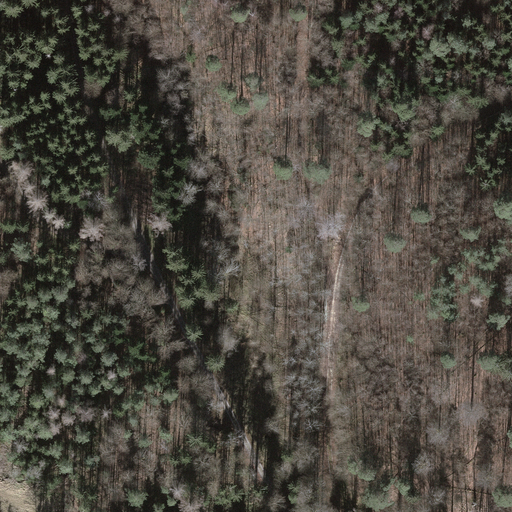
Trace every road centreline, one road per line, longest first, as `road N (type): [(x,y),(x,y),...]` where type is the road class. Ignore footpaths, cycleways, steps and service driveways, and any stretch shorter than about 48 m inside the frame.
road 1 (track): [(289,511),(147,250),(91,112),(68,0)]
road 2 (track): [(511,107),(408,159),(352,224),(329,305),(325,445),(336,511)]
road 3 (track): [(147,250),(53,220),(0,146)]
road 4 (track): [(329,305),(310,131)]
